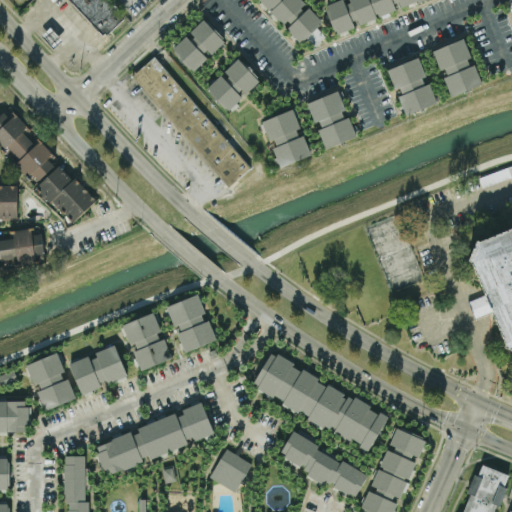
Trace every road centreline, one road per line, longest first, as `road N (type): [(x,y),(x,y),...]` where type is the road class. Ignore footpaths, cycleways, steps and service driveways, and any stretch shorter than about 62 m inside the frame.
road 1 (secondary): [(210,272),(362,379),(467,430)]
road 2 (secondary): [(193,215),(0,15)]
road 3 (secondary): [(479,402),(327,318),(248,259)]
road 4 (residential): [(177,0),(52,117)]
road 5 (secondary): [(52,117),(161,231)]
road 6 (tertiary): [(429,511),(479,402)]
